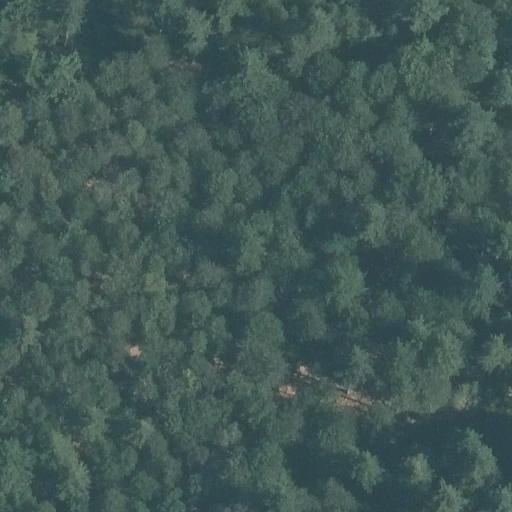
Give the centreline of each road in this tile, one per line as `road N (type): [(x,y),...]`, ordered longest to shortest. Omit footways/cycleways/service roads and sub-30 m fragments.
road 1 (track): [(293,490),(81,0)]
road 2 (track): [(293,490),(511,406)]
